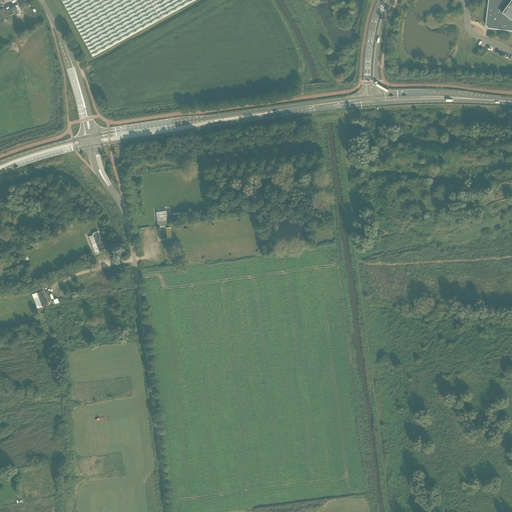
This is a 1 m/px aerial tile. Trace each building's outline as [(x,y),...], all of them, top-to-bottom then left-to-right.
[(60,0),(92,57),(195,0),(60,0)] [(511,0),(488,0),(485,25),(487,25),(488,27),(488,29),(511,31),(511,0)] [(17,5),(6,11),(10,18),(21,12),(17,5)] [(157,218),(158,226),(168,225),(167,217),(166,211),(156,212),(157,218)] [(166,228),(163,228),(158,229),(160,240),(167,239),(166,228)] [(92,235),(95,243),(101,240),(98,233),(92,235)] [(96,244),(99,253),(105,251),(101,241),(96,244)] [(42,307),(48,304),(43,291),(37,293),(42,307)]
